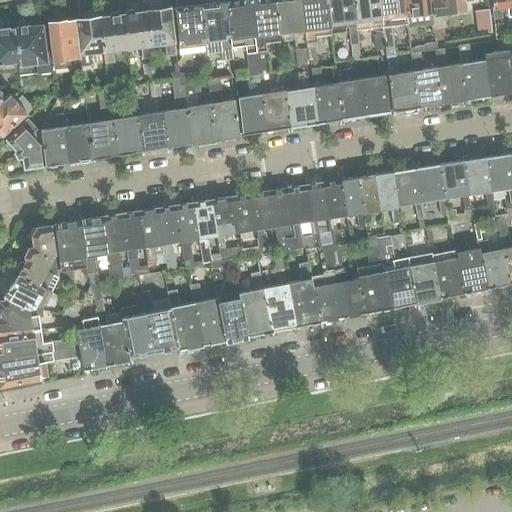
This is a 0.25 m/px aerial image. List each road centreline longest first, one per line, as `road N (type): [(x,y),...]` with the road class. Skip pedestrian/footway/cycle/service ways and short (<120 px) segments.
road 1 (tertiary): [(511,324),(0,427)]
road 2 (residential): [(0,202),(511,122)]
